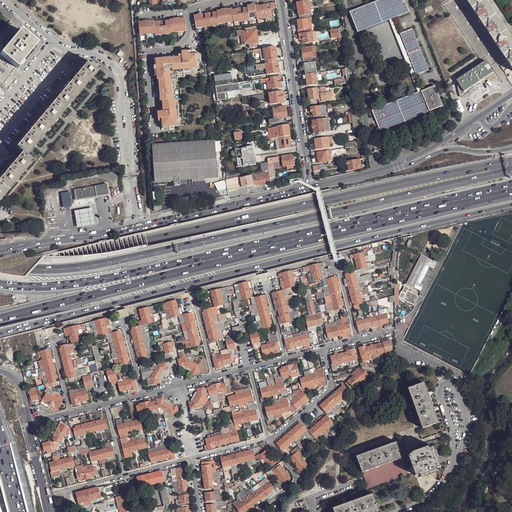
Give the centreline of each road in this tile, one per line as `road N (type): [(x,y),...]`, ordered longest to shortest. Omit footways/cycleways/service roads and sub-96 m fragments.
road 1 (motorway): [(2,331),(511,204)]
road 2 (motorway): [(511,163),(238,217),(0,278)]
road 3 (motorway): [(511,169),(191,248),(65,268),(0,261)]
road 4 (secondary): [(313,187),(6,250)]
road 5 (motorway): [(223,257),(511,190)]
road 6 (motorway): [(0,315),(223,257)]
road 7 (motorway): [(0,281),(87,283),(223,257)]
road 8 (residential): [(282,0),(313,187)]
road 9 (residential): [(71,413),(48,330),(121,311)]
road 10 (secondary): [(511,93),(444,141),(377,171)]
road 11 (residential): [(153,129),(150,52),(181,46),(190,7)]
road 12 (motorway): [(511,148),(445,149),(377,171)]
